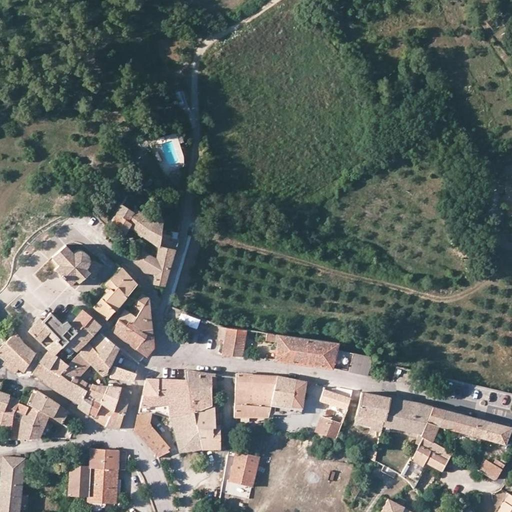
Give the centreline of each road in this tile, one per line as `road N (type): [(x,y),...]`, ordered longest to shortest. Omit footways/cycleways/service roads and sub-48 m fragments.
road 1 (residential): [(511,417),(161,346)]
road 2 (residential): [(109,434),(24,375),(2,373)]
